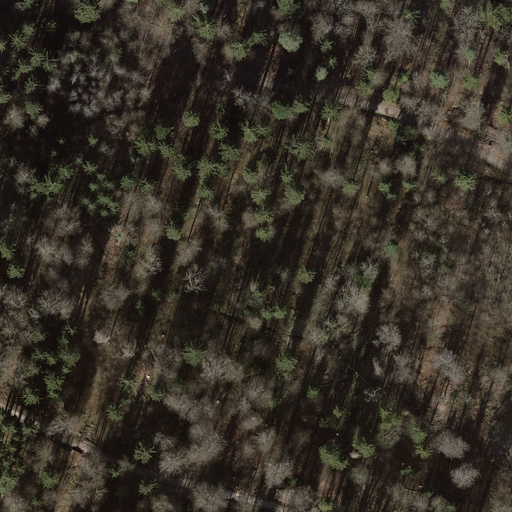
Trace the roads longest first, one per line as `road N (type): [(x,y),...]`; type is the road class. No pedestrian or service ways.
road 1 (track): [(83,0),(244,77),(408,118),(511,170)]
road 2 (track): [(0,407),(166,479),(288,511)]
